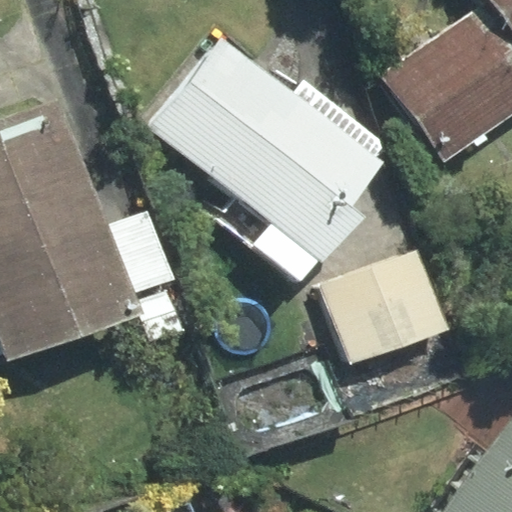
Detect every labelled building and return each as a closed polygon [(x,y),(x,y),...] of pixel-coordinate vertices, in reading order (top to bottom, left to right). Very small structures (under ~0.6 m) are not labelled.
[(511,0),(462,0),(363,67),(444,186),(511,139),(511,0)] [(216,15),(124,124),(309,278),(400,168),(216,15)] [(0,326),(0,328),(121,286),(136,329),(167,318),(133,220),(92,235),(41,91),(0,105),(0,326)] [(421,243),(315,278),(343,362),(449,327),(421,243)] [(323,356),(223,389),(242,447),(342,415),(323,356)] [(511,511),(511,394),(446,511),(511,511)] [(183,511),(178,496),(130,511),(183,511)]
